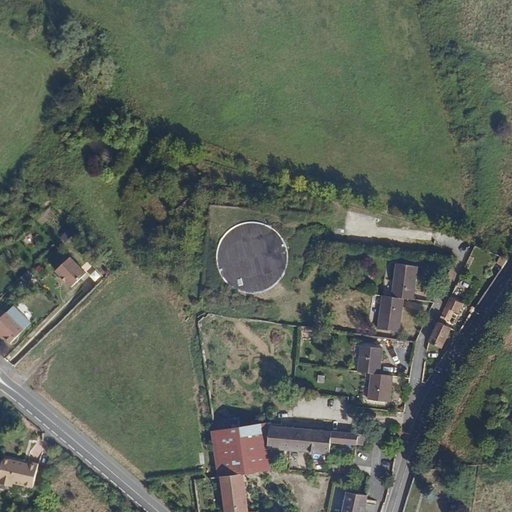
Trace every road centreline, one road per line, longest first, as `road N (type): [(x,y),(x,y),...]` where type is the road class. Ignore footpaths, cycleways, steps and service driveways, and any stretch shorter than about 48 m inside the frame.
road 1 (tertiary): [(15,392),(157,511)]
road 2 (residential): [(465,249),(419,347),(415,397),(425,411)]
road 3 (unknown): [(425,411),(294,405)]
road 4 (residential): [(495,301),(425,411)]
